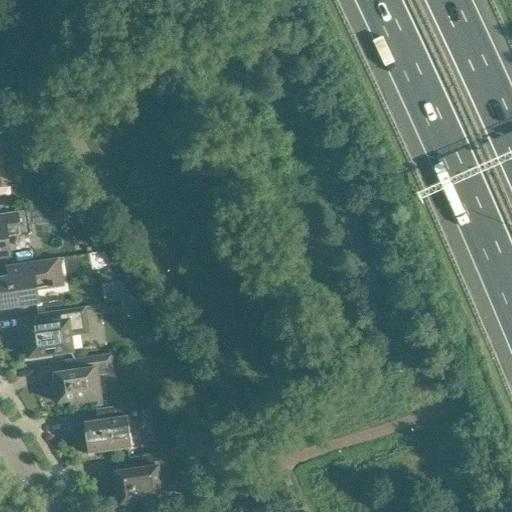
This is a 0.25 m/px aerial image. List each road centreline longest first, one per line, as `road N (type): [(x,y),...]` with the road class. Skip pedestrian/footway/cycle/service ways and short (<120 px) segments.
road 1 (motorway): [(379,0),(511,299)]
road 2 (motorway): [(511,135),(453,0)]
